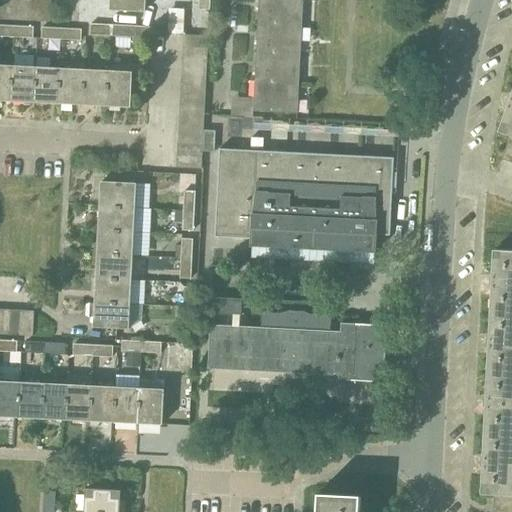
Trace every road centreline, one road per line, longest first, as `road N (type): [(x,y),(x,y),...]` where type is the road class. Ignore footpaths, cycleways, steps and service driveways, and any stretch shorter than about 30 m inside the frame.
road 1 (residential): [(427,511),(445,173)]
road 2 (residential): [(168,37),(162,144),(0,136)]
road 3 (residential): [(445,173),(480,0)]
